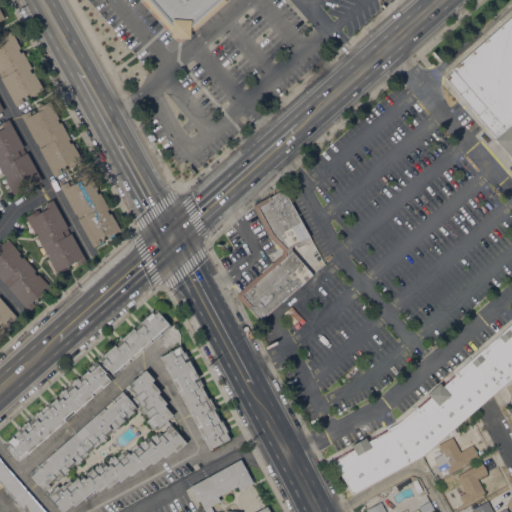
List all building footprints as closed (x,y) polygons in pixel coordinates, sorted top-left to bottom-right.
[(219,0),(225,0),(226,1),(189,33),(189,38),(170,38),(171,32),(142,0),(147,0),(176,32),(183,33),(219,0)] [(219,0),(183,33),(176,32),(147,0),(219,0)] [(511,159),(494,139),(495,138),(476,115),(458,95),(459,94),(444,77),(452,70),(451,69),(511,14),(511,159)] [(0,79),(0,39),(2,38),(1,36),(10,31),(20,48),(18,49),(20,53),(22,52),(31,68),(29,70),(31,73),(33,72),(42,89),(36,92),(37,94),(33,97),(31,95),(30,96),(28,93),(25,95),(28,99),(15,106),(0,79)] [(20,115),(28,110),(30,114),(41,108),(39,106),(49,101),(58,118),(56,119),(58,123),(60,122),(70,139),(68,140),(69,143),(71,142),(81,159),(75,163),(76,165),(71,167),(70,166),(69,166),(67,163),(63,165),(66,170),(54,176),(20,115)] [(41,180),(28,187),(27,185),(24,186),(25,188),(24,189),(24,191),(20,193),(19,190),(12,194),(3,177),(5,176),(3,172),(1,173),(0,171),(0,123),(8,119),(41,180)] [(59,186),(69,180),(71,184),(81,179),(80,176),(88,172),(97,188),(94,189),(97,194),(99,193),(106,205),(104,206),(106,210),(108,209),(119,228),(112,232),(114,235),(111,236),(111,235),(107,237),(105,234),(103,235),(105,240),(93,247),(59,186)] [(269,196),(269,197),(283,189),(311,240),(297,248),(295,244),(289,247),(291,251),(312,275),(259,321),(249,309),(236,294),(281,255),(281,250),(268,236),(252,205),(260,201),(269,196)] [(85,260),(73,267),(70,263),(67,265),(69,268),(68,269),(69,271),(65,273),(63,271),(57,275),(47,258),(49,257),(47,253),(45,254),(36,238),(38,237),(36,234),(35,234),(25,216),(37,210),(38,212),(42,210),(40,207),(52,200),(85,260)] [(0,280),(0,247),(1,246),(0,245),(7,239),(20,254),(18,255),(21,258),(22,257),(35,271),(33,272),(36,276),(38,274),(51,289),(46,293),(48,294),(44,297),(43,295),(40,298),(37,295),(35,297),(38,302),(28,311),(0,280)] [(0,298),(18,319),(7,328),(4,325),(1,327),(4,330),(2,331),(4,333),(0,336),(0,298)] [(113,376),(98,358),(154,308),(170,326),(113,376)] [(511,376),(421,456),(351,494),(344,480),(342,481),(332,463),(333,463),(332,461),(334,460),(333,458),(352,448),(351,445),(365,438),(366,440),(398,422),(415,408),(416,409),(430,397),(427,394),(439,383),(442,387),(454,376),(453,374),(511,322),(511,376)] [(159,357),(168,352),(167,351),(180,345),(183,352),(185,351),(203,385),(201,386),(203,390),(204,389),(206,394),(207,398),(209,397),(215,409),(214,409),(215,413),(216,412),(219,417),(218,417),(220,421),(222,420),(228,431),(226,432),(230,439),(218,446),(217,444),(208,449),(159,357)] [(18,462),(2,444),(96,361),(111,379),(18,462)] [(153,379),(151,382),(160,391),(157,394),(166,403),(164,405),(172,415),(162,424),(163,425),(158,430),(155,427),(152,430),(144,421),(148,417),(145,413),(143,415),(138,409),(140,407),(136,403),(138,402),(133,397),(134,395),(128,388),(131,385),(129,382),(132,379),(133,380),(145,370),(153,379)] [(122,390),(137,408),(134,411),(135,412),(127,418),(126,417),(124,419),(125,420),(119,425),(120,426),(112,433),(111,432),(107,436),(108,437),(100,444),(99,443),(82,458),(83,459),(75,466),(74,465),(70,469),(71,470),(63,477),(62,476),(56,481),(55,480),(49,485),(51,486),(44,492),(27,474),(122,390)] [(176,451),(174,449),(164,457),(162,455),(153,463),(151,461),(142,470),(140,467),(131,476),(129,473),(119,482),(117,479),(108,488),(106,485),(97,494),(94,491),(86,499),(84,497),(74,506),(72,504),(63,511),(61,511),(46,495),(52,490),(51,489),(56,485),(58,487),(62,483),(63,484),(69,479),(71,481),(77,476),(79,478),(82,475),(84,477),(86,475),(84,473),(92,467),(93,468),(99,462),(100,464),(103,461),(105,464),(106,463),(105,461),(113,454),(116,457),(125,449),(127,451),(136,444),(137,445),(144,438),(146,440),(155,432),(158,436),(165,429),(164,428),(169,423),(178,432),(177,433),(185,443),(176,451)] [(449,472),(449,474),(443,477),(439,470),(432,474),(426,462),(432,459),(432,458),(433,457),(429,450),(437,446),(437,445),(452,437),(459,452),(472,445),(478,457),(449,472)] [(240,459),(252,483),(239,490),(236,486),(217,496),(219,501),(204,510),(199,501),(197,502),(189,487),(240,459)] [(0,461),(44,511),(24,511),(0,484),(0,461)] [(460,484),(456,476),(481,462),(487,473),(477,479),(484,493),(463,504),(454,488),(460,484)] [(366,511),(362,504),(377,496),(380,502),(384,508),(392,504),(396,511),(366,511)] [(419,511),(417,507),(429,501),(435,511),(419,511)] [(473,511),(472,509),(487,501),(492,511),(498,511),(506,508),(508,511),(473,511)]
